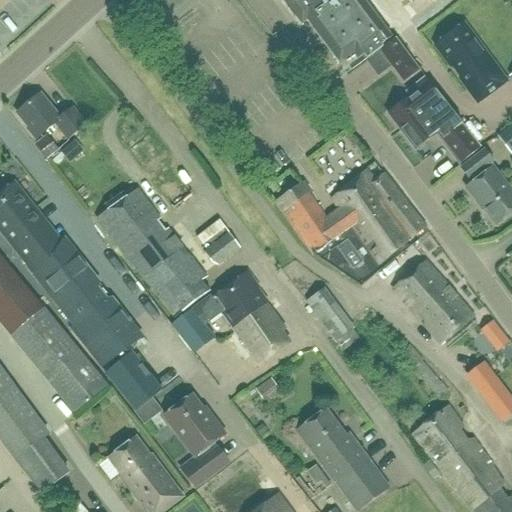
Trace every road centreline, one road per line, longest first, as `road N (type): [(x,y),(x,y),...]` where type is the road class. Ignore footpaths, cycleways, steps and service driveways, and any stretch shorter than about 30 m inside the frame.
road 1 (unclassified): [(511,322),(263,0)]
road 2 (tertiary): [(0,84),(94,0)]
